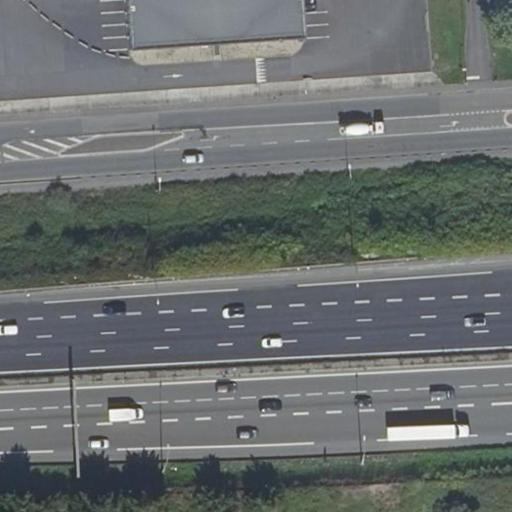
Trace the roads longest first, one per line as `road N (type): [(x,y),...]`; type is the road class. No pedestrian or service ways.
road 1 (tertiary): [(511,118),(0,157)]
road 2 (motorway): [(0,413),(508,389)]
road 3 (motorway): [(501,318),(0,345)]
